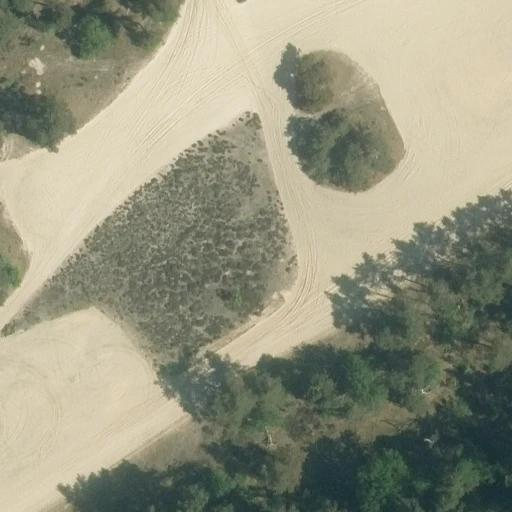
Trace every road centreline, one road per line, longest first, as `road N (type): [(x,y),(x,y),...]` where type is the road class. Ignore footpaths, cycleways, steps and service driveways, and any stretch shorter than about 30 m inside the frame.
road 1 (track): [(362,0),(274,45),(149,143),(0,319)]
road 2 (track): [(336,302),(17,511)]
road 3 (track): [(336,302),(286,185),(262,98),(210,0)]
road 4 (track): [(480,211),(371,0)]
road 5 (track): [(511,191),(336,302)]
road 6 (track): [(0,174),(189,112)]
